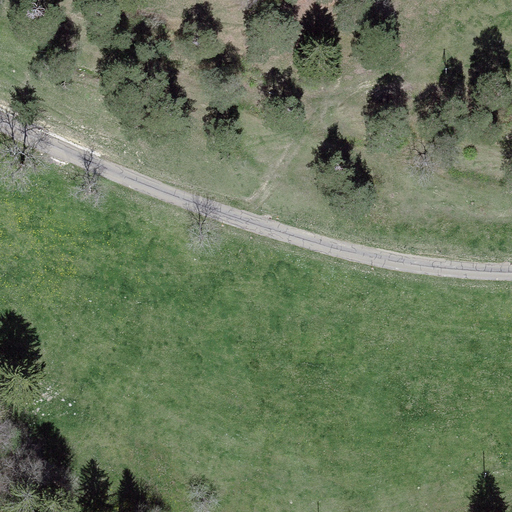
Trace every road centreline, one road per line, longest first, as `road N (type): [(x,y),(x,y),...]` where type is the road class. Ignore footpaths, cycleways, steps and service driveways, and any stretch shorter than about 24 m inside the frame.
road 1 (unclassified): [(0,122),(174,199),(377,264),(511,275)]
road 2 (track): [(244,221),(326,118),(390,82)]
